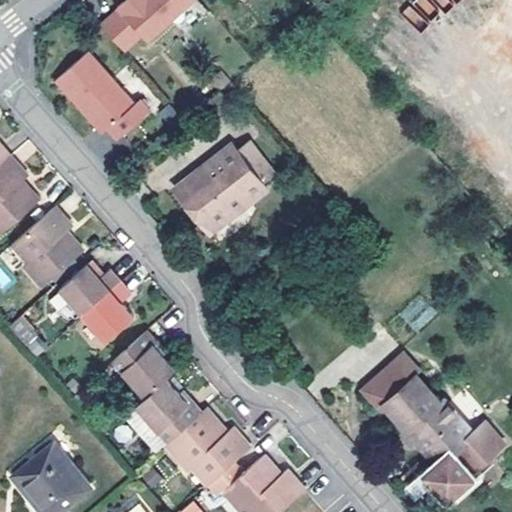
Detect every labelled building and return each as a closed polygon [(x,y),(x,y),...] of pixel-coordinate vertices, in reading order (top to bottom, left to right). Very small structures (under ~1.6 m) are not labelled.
[(193,0),(124,0),(117,7),(118,10),(101,25),(125,52),(143,36),(147,42),(193,0)] [(411,0),(400,10),(419,32),(455,0),(411,0)] [(82,96),(109,128),(120,141),(151,113),(141,99),(135,105),(89,51),(57,81),(75,102),(82,96)] [(103,133),(109,128),(82,96),(75,102),(103,133)] [(0,163),(13,152),(0,137),(0,163)] [(249,146),(236,155),(249,173),(262,165),(249,146)] [(246,201),(250,206),(251,207),(266,196),(261,188),(273,179),(262,165),(249,173),(236,155),(231,149),(215,160),(220,168),(202,181),(197,174),(180,186),(210,228),(246,201)] [(13,152),(0,163),(0,232),(38,199),(25,185),(20,189),(15,184),(20,179),(29,170),(13,152)] [(220,168),(215,160),(197,174),(202,181),(220,168)] [(20,189),(25,185),(20,179),(15,184),(20,189)] [(207,238),(250,206),(246,201),(210,228),(180,186),(172,192),(207,238)] [(13,249),(59,215),(51,207),(9,244),(13,249)] [(70,226),(59,215),(13,249),(24,261),(20,265),(38,287),(40,286),(82,249),(70,235),(63,241),(59,235),(65,230),(70,226)] [(63,241),(70,235),(65,230),(59,235),(63,241)] [(0,292),(14,285),(0,261),(0,292)] [(76,317),(114,284),(103,272),(92,280),(80,266),(52,290),(76,317)] [(124,296),(114,284),(76,317),(100,344),(128,320),(115,305),(124,296)] [(399,315),(417,333),(437,312),(419,294),(399,315)] [(22,315),(9,325),(33,356),(46,346),(22,315)] [(159,378),(168,370),(157,358),(146,346),(150,343),(141,332),(107,362),(138,397),(159,378)] [(146,346),(157,358),(161,355),(150,343),(146,346)] [(410,428),(441,463),(435,467),(427,475),(448,498),(471,477),(470,473),(505,441),(486,421),(474,432),(436,389),(432,393),(416,375),(380,406),(396,422),(391,427),(401,436),(404,433),(410,428)] [(182,404),(171,392),(159,378),(138,397),(130,404),(162,441),(196,410),(187,400),(182,404)] [(177,387),(171,392),(182,404),(187,400),(177,387)] [(213,429),(218,425),(201,406),(196,410),(162,441),(160,443),(183,469),(187,465),(204,484),(247,447),(228,425),(223,430),(218,435),(213,429)] [(218,435),(223,430),(218,425),(213,429),(218,435)] [(410,428),(404,433),(435,467),(441,463),(410,428)] [(57,511),(87,487),(50,443),(12,476),(30,498),(41,511),(57,511)] [(244,507),(248,511),(274,511),(302,488),(284,468),(278,475),(273,479),(268,472),(273,468),(261,456),(221,489),(240,510),(244,507)] [(278,475),(273,468),(268,472),(273,479),(278,475)] [(41,511),(30,498),(22,505),(28,511),(41,511)] [(203,511),(193,500),(178,511),(203,511)] [(119,511),(148,511),(139,501),(124,511),(119,511),(120,511),(119,511)]
